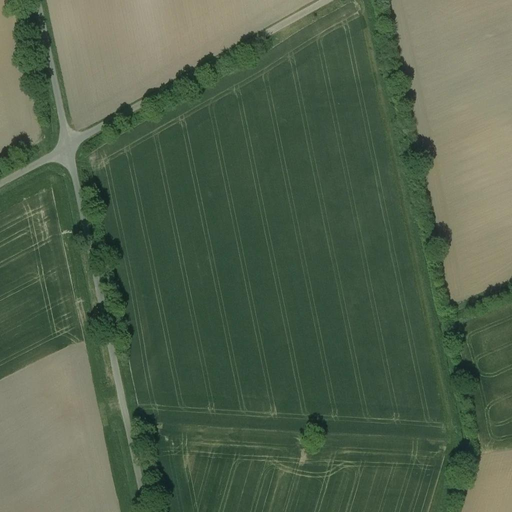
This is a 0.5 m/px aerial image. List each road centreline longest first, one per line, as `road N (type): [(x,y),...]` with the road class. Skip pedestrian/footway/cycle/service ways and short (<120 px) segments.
road 1 (unclassified): [(69,146),(148,511)]
road 2 (unclassified): [(69,146),(327,0)]
road 3 (unclassified): [(38,0),(69,146)]
